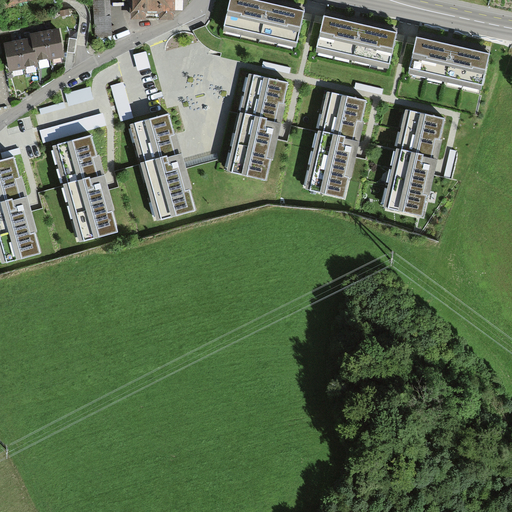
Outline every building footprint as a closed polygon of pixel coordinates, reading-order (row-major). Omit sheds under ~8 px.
[(113,36),(111,0),(93,0),(95,36),(113,36)] [(174,0),(132,0),(132,18),(174,18),(174,0)] [(304,11),(255,0),(230,0),(223,31),(296,47),(304,11)] [(396,32),(326,16),(318,52),(387,68),(396,32)] [(38,61),(64,56),(59,28),(31,34),(31,37),(34,50),(36,50),(38,61)] [(34,50),(31,37),(3,43),(9,73),(39,67),(38,61),(36,50),(34,50)] [(488,52),(417,37),(409,75),(479,90),(488,52)] [(77,39),(69,38),(67,52),(75,53),(77,39)] [(145,53),(134,56),(138,70),(149,67),(145,53)] [(288,82),(247,73),(227,171),(267,179),(271,160),(274,160),(285,105),(283,104),(288,82)] [(123,83),(111,87),(121,121),(134,117),(123,83)] [(382,89),(356,83),(355,88),(381,94),(382,89)] [(89,87),(65,94),(69,105),(92,99),(89,87)] [(366,99),(325,91),(304,191),(344,199),(349,177),(352,177),(364,121),(361,121),(366,99)] [(64,103),(40,110),(41,113),(65,107),(64,103)] [(445,117),(404,108),(381,207),(422,216),(427,195),(430,196),(443,139),(440,138),(445,117)] [(102,113),(40,131),(43,143),(106,125),(102,113)] [(168,114),(130,124),(157,221),(195,210),(189,189),(192,188),(177,135),(174,135),(168,114)] [(90,135),(53,146),(79,240),(116,230),(110,209),(114,208),(99,157),(96,157),(90,135)] [(457,151),(450,149),(444,175),(451,177),(457,151)] [(13,156),(0,159),(0,254),(2,263),(40,252),(34,232),(37,231),(22,176),(19,177),(13,156)]
